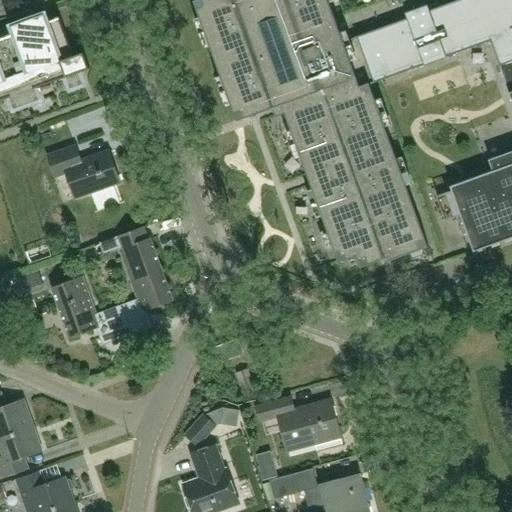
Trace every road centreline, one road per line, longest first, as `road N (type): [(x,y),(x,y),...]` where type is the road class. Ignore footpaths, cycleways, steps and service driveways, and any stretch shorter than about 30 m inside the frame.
road 1 (tertiary): [(441,511),(403,395),(366,343),(232,282)]
road 2 (tertiary): [(232,282),(210,247),(124,0)]
road 3 (residential): [(149,428),(211,306),(232,282)]
road 4 (residential): [(0,367),(149,428)]
